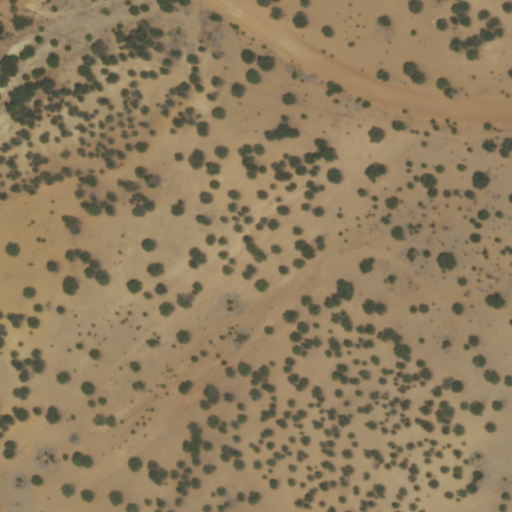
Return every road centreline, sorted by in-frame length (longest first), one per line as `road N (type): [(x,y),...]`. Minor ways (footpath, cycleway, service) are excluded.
road 1 (track): [(511,139),(481,198),(381,226),(27,511)]
road 2 (residential): [(511,62),(387,62),(294,31),(241,0)]
